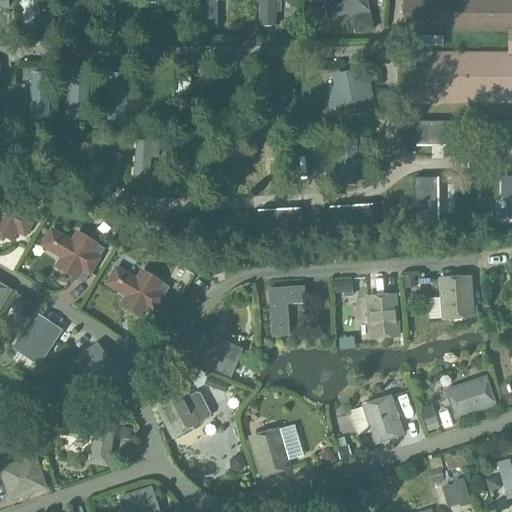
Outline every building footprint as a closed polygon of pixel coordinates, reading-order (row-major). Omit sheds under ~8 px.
[(80,0),(61,0),(63,38),(82,37),(80,0)] [(203,0),(203,29),(217,29),(217,1),(224,1),(223,0),(203,0)] [(369,12),(366,0),(324,0),(328,20),(356,14),(356,17),(352,18),(355,35),(373,32),(369,15),(368,15),(367,12),(369,12)] [(511,0),(403,0),(403,32),(509,31),(508,53),(412,54),(411,104),(511,103),(511,0)] [(374,68),(354,72),(352,104),(372,100),(369,83),(377,81),(374,68)] [(269,76),(269,70),(257,69),(256,110),(268,110),(269,83),(273,82),(273,76),(269,76)] [(352,104),(354,72),(333,77),(336,88),(328,89),(332,108),(352,104)] [(49,121),(50,75),(32,74),(30,121),(49,121)] [(87,122),(88,76),(71,75),(69,121),(87,122)] [(125,121),(126,75),(109,75),(108,121),(125,121)] [(340,140),(339,185),(356,186),(356,140),(340,140)] [(511,182),(503,182),(503,222),(511,221),(511,182)] [(0,198),(0,236),(12,243),(17,234),(26,239),(36,220),(29,216),(34,207),(13,195),(8,203),(0,198)] [(76,232),(71,241),(51,229),(40,248),(60,260),(55,269),(77,282),(82,273),(90,278),(101,259),(93,254),(98,245),(76,232)] [(140,271),(136,278),(115,267),(104,287),(125,298),(120,308),(142,320),(147,311),(156,316),(166,297),(158,293),(164,283),(140,271)] [(441,299),(428,300),(429,320),(441,319),(442,322),(474,320),(470,277),(439,280),(441,299)] [(0,285),(0,310),(11,292),(0,285)] [(287,305),(305,304),(304,288),(269,290),(272,338),(289,337),(287,305)] [(366,298),(371,341),(403,338),(398,294),(366,298)] [(36,314),(12,350),(40,368),(63,331),(36,314)] [(192,362),(231,379),(243,351),(204,335),(192,362)] [(98,398),(123,381),(98,344),(72,362),(98,398)] [(486,378),(445,392),(456,422),(497,408),(486,378)] [(182,389),(154,404),(174,442),(202,427),(201,425),(212,419),(205,405),(194,411),(182,389)] [(404,438),(391,398),(362,408),(363,410),(352,414),(359,437),(371,434),(375,447),(404,438)] [(62,437),(93,443),(89,466),(108,470),(116,427),(66,417),(62,437)] [(279,429),(248,438),(261,480),(291,471),(279,429)] [(0,470),(0,473),(11,504),(49,490),(37,457),(0,470)] [(120,498),(124,511),(159,511),(152,488),(120,498)]
